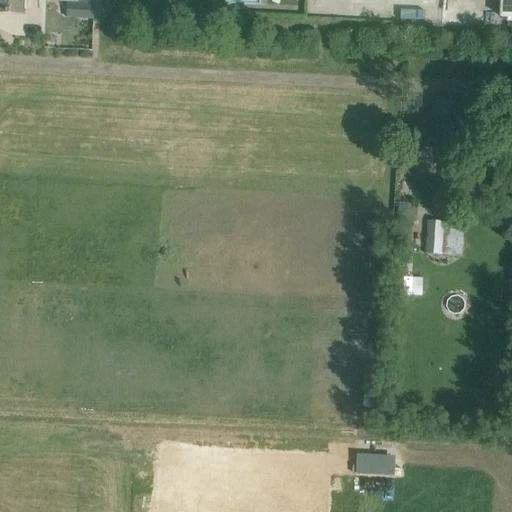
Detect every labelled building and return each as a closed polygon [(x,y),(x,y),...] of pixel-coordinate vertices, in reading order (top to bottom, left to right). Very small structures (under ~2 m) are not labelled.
[(0,0),(0,14),(26,16),(26,0),(0,0)] [(65,19),(93,21),(94,4),(78,3),(77,0),(58,0),(59,2),(66,3),(65,19)] [(511,0),(503,0),(502,17),(511,17),(511,0)] [(415,144),(416,144),(415,157),(417,159),(429,160),(431,158),(432,148),(455,150),(457,121),(416,119),(415,144)] [(455,257),(458,224),(428,222),(425,255),(455,257)]
